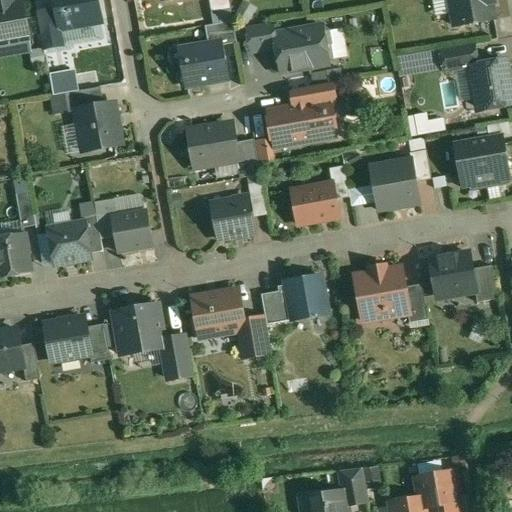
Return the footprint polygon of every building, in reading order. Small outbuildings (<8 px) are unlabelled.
[(98,0),(55,0),(58,11),(61,29),(62,29),(102,22),(98,0)] [(230,0),(209,0),(212,13),(232,10),(230,0)] [(448,0),(452,15),(454,14),(456,27),(495,20),(492,5),(496,4),(495,0),(448,0)] [(12,1),(0,3),(0,44),(30,40),(24,4),(12,6),(12,1)] [(58,11),(38,14),(44,50),(65,46),(62,29),(61,29),(58,11)] [(274,23),(248,28),(252,53),(278,49),(275,35),(277,35),(274,23)] [(218,25),(206,27),(209,45),(222,43),(218,25)] [(277,35),(275,35),(278,49),(282,74),(325,67),(329,61),(327,53),(332,45),(330,32),(323,27),(277,35)] [(209,45),(186,50),(188,62),(184,67),(188,87),(228,80),(222,43),(209,45)] [(475,44),(441,50),(446,74),(472,69),(471,68),(479,67),(475,44)] [(479,67),(471,68),(472,69),(475,90),(478,91),(479,99),(477,102),(478,107),(483,111),(511,105),(511,89),(507,62),(479,67)] [(331,84),(295,90),(298,108),(326,103),(326,105),(334,103),(331,84)] [(102,88),(66,94),(68,104),(70,114),(77,112),(77,111),(105,106),(102,88)] [(66,94),(53,97),(55,107),(68,104),(66,94)] [(298,108),(285,110),(278,122),(273,123),(277,147),(332,137),(326,105),(326,103),(298,108)] [(105,106),(77,111),(77,112),(85,152),(122,145),(115,104),(105,106)] [(511,134),(510,123),(488,127),(490,139),(504,136),(511,134)] [(79,125),(68,127),(72,146),(83,144),(79,125)] [(226,125),(189,131),(192,145),(185,155),(195,162),(196,169),(216,166),(215,162),(238,158),(239,158),(236,143),(234,130),(226,125)] [(490,139),(455,145),(462,188),(471,187),(472,190),(504,185),(503,181),(511,180),(504,136),(490,139)] [(255,140),(236,143),(239,158),(238,158),(241,179),(261,176),(255,140)] [(427,151),(411,154),(412,161),(413,161),(417,183),(433,180),(427,151)] [(412,161),(372,168),(379,211),(421,204),(417,183),(413,161),(412,161)] [(345,167),(330,170),(333,185),(334,185),(337,201),(351,198),(345,167)] [(262,184),(250,186),(252,194),(263,192),(262,184)] [(333,185),(293,192),(299,226),(340,218),(337,201),(334,185),(333,185)] [(22,228),(35,226),(29,192),(16,194),(22,228)] [(263,192),(252,194),(256,217),(267,215),(263,192)] [(243,197),(236,198),(234,202),(212,205),(218,240),(255,233),(249,199),(247,199),(243,197)] [(116,200),(96,203),(96,204),(102,240),(116,238),(113,218),(119,217),(116,200)] [(97,217),(83,219),(84,224),(86,224),(91,255),(104,252),(102,240),(96,204),(95,204),(97,217)] [(119,217),(113,218),(116,238),(119,254),(154,247),(148,212),(119,217)] [(84,224),(75,226),(73,224),(49,228),(56,266),(92,259),(91,255),(86,224),(84,224)] [(26,235),(0,239),(0,278),(32,273),(27,246),(28,245),(26,235)] [(471,254),(431,261),(437,295),(453,292),(458,296),(476,292),(477,292),(474,270),(471,254)] [(387,271),(386,267),(370,270),(371,274),(357,277),(365,323),(409,315),(410,315),(405,288),(402,268),(387,271)] [(493,267),(474,270),(477,292),(476,292),(478,303),(499,300),(493,267)] [(322,277),(287,283),(288,286),(279,288),(280,293),(282,304),(289,303),(293,321),(328,315),(322,277)] [(423,285),(405,288),(410,315),(409,315),(410,324),(429,320),(423,285)] [(239,291),(194,299),(201,339),(245,331),(246,331),(245,322),(239,291)] [(280,293),(262,296),(266,318),(268,326),(293,321),(289,303),(282,304),(280,293)] [(159,306),(115,313),(123,356),(165,349),(166,349),(165,341),(159,306)] [(86,318),(46,325),(53,363),(91,356),(92,356),(88,328),(86,318)] [(266,318),(245,322),(246,331),(245,331),(250,358),(273,354),(268,326),(266,318)] [(105,325),(88,328),(92,356),(91,356),(92,364),(111,360),(105,325)] [(19,330),(0,333),(0,371),(25,367),(22,347),(19,330)] [(188,337),(165,341),(166,349),(165,349),(170,381),(195,376),(188,337)] [(35,344),(22,347),(25,367),(27,382),(42,380),(35,344)] [(362,469),(341,472),(344,493),(346,493),(348,506),(368,503),(362,469)] [(461,511),(454,472),(415,479),(418,499),(426,498),(428,508),(439,506),(440,511),(461,511)] [(344,493),(302,500),(304,511),(349,511),(348,506),(346,493),(344,493)] [(418,499),(389,504),(390,511),(428,511),(428,508),(426,498),(418,499)]
